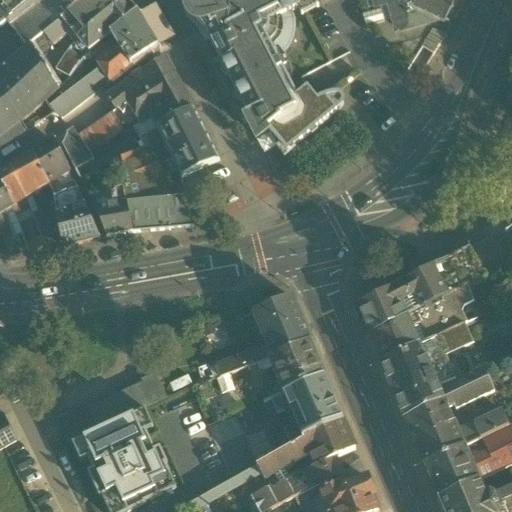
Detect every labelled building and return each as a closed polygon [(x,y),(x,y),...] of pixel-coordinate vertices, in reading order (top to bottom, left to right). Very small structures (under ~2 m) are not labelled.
[(0,28),(7,23),(31,46),(44,36),(61,22),(86,0),(3,0),(0,3),(0,28)] [(124,0),(86,0),(61,22),(71,33),(79,41),(126,2),(124,0)] [(337,113),(342,108),(343,106),(343,104),(343,102),(342,99),(340,98),(338,97),(336,97),(331,98),(326,100),(322,101),(318,103),(308,90),(296,99),(281,69),(284,68),(282,64),(279,65),(276,58),(278,57),(283,53),(287,48),(290,44),(292,39),(293,33),(293,28),(293,25),(292,19),(290,13),(297,9),(301,17),(315,10),(319,8),(314,0),(193,0),(192,1),(190,5),(189,8),(189,12),(191,16),(194,19),(197,23),(201,27),(203,30),(205,33),(208,38),(211,43),(248,116),(246,117),(258,140),(263,136),(262,136),(268,131),(287,153),(337,113)] [(398,31),(450,25),(400,3),(401,0),(375,0),(377,5),(390,2),(398,31)] [(401,0),(400,3),(450,25),(461,0),(401,0)] [(111,35),(137,15),(126,2),(79,41),(89,53),(90,51),(111,35)] [(91,55),(100,69),(110,83),(131,67),(158,49),(137,15),(111,35),(114,40),(109,44),(108,43),(91,55)] [(61,22),(44,36),(51,43),(54,46),(71,33),(61,22)] [(37,55),(51,43),(44,36),(31,46),(37,55)] [(22,124),(33,114),(28,106),(36,101),(56,84),(45,68),(37,55),(31,46),(0,74),(0,149),(27,132),(22,124)] [(70,78),(76,70),(81,65),(80,65),(67,55),(57,70),(70,78)] [(107,100),(117,110),(125,102),(127,106),(156,87),(175,76),(174,75),(165,59),(133,79),(118,91),(107,100)] [(77,109),(110,83),(100,69),(57,101),(53,96),(45,103),(45,104),(54,116),(62,120),(77,109)] [(138,121),(140,124),(150,119),(159,129),(173,120),(193,110),(189,103),(175,76),(156,87),(127,106),(138,121)] [(59,90),(56,84),(36,101),(28,106),(33,114),(45,104),(45,103),(53,96),(59,90)] [(163,141),(179,174),(180,174),(217,157),(193,110),(173,120),(159,129),(157,130),(163,141)] [(113,114),(79,137),(90,154),(124,130),(113,114)] [(157,130),(159,129),(150,119),(140,124),(134,128),(133,129),(138,136),(145,132),(148,136),(157,130)] [(94,161),(90,154),(79,137),(73,129),(67,134),(62,145),(76,170),(76,171),(94,161)] [(157,130),(148,136),(145,132),(138,136),(141,140),(143,139),(149,148),(151,147),(152,149),(163,141),(157,130)] [(34,156),(47,184),(69,174),(54,143),(34,156)] [(124,188),(133,234),(186,229),(194,229),(192,222),(187,199),(176,200),(168,201),(167,191),(165,184),(152,149),(151,147),(149,148),(122,161),(128,187),(124,188)] [(25,202),(48,186),(47,184),(34,156),(11,169),(25,201),(25,202)] [(180,174),(179,174),(181,178),(219,161),(217,157),(180,174)] [(0,175),(0,181),(12,209),(25,201),(11,169),(0,175)] [(52,194),(53,199),(62,196),(77,189),(69,174),(47,184),(48,186),(52,194)] [(0,216),(12,209),(0,181),(0,216)] [(182,182),(165,184),(167,191),(168,201),(176,200),(175,189),(184,188),(182,182)] [(95,211),(107,239),(133,234),(124,188),(118,189),(111,193),(114,207),(97,210),(95,211)] [(175,189),(176,200),(187,199),(184,188),(175,189)] [(95,200),(97,210),(114,207),(111,193),(111,192),(95,200)] [(65,213),(62,196),(53,199),(54,210),(55,216),(57,224),(63,250),(100,240),(85,207),(65,213)] [(25,202),(25,201),(12,209),(15,216),(29,210),(25,202)] [(0,221),(9,254),(10,260),(21,256),(16,237),(21,235),(15,216),(12,209),(0,216),(0,221)] [(32,216),(37,229),(42,228),(57,224),(55,216),(54,210),(32,216)] [(42,239),(48,254),(54,252),(63,250),(57,224),(42,228),(37,229),(42,239)] [(29,255),(30,259),(48,254),(42,239),(25,244),(29,255)] [(356,307),(369,337),(408,317),(466,287),(485,278),(470,249),(457,255),(356,307)] [(466,287),(408,317),(369,337),(368,337),(372,346),(372,345),(381,366),(421,347),(465,325),(467,324),(462,313),(463,308),(473,303),(466,287)] [(266,348),(271,360),(310,344),(291,299),(252,315),(266,348)] [(465,325),(421,347),(438,387),(455,379),(446,357),(473,345),(465,325)] [(270,399),(283,394),(324,376),(310,344),(271,360),(269,360),(281,389),(268,394),(270,399)] [(444,401),(438,387),(421,347),(381,366),(399,406),(405,420),(444,401)] [(216,367),(220,379),(269,360),(271,360),(266,348),(216,367)] [(270,399),(277,415),(290,409),(296,425),(284,430),(292,448),(298,445),(304,442),(303,439),(343,422),(324,376),(283,394),(270,399)] [(58,422),(69,445),(72,444),(145,410),(167,400),(157,377),(145,382),(146,385),(71,420),(69,417),(58,422)] [(488,380),(444,401),(448,411),(454,408),(456,412),(494,394),(488,380)] [(458,434),(448,411),(444,401),(405,420),(419,453),(425,467),(464,448),(458,434)] [(102,498),(108,511),(132,511),(146,506),(145,505),(176,490),(165,466),(168,465),(160,449),(155,451),(146,432),(153,428),(145,410),(72,444),(80,462),(88,459),(93,471),(88,473),(99,499),(102,498)] [(474,426),(480,440),(483,439),(509,427),(503,413),(474,426)] [(0,452),(17,443),(4,416),(0,418),(0,452)] [(303,439),(304,442),(310,456),(315,468),(316,469),(333,461),(355,450),(343,422),(303,439)] [(511,424),(509,427),(483,439),(486,444),(511,431),(511,424)] [(480,440),(474,426),(458,434),(464,448),(480,440)] [(431,480),(440,501),(479,483),(511,466),(511,431),(486,444),(490,452),(485,457),(478,460),(470,461),(464,448),(425,467),(431,480)] [(264,481),(310,456),(304,442),(298,445),(292,448),(280,455),(257,468),(260,473),(261,476),(264,481)] [(306,473),(314,489),(340,475),(333,461),(316,469),(315,468),(306,473)] [(191,505),(194,510),(260,473),(257,468),(222,487),(191,505)] [(194,511),(197,511),(261,476),(260,473),(194,510),(194,511)] [(251,500),(258,511),(271,511),(314,489),(306,473),(272,491),(271,489),(251,500)] [(378,511),(373,499),(375,498),(368,480),(343,491),(341,485),(319,494),(326,511),(378,511)] [(483,491),(479,483),(440,501),(444,511),(506,511),(511,508),(511,489),(494,497),(490,494),(490,493),(488,490),(487,489),(483,491)]
